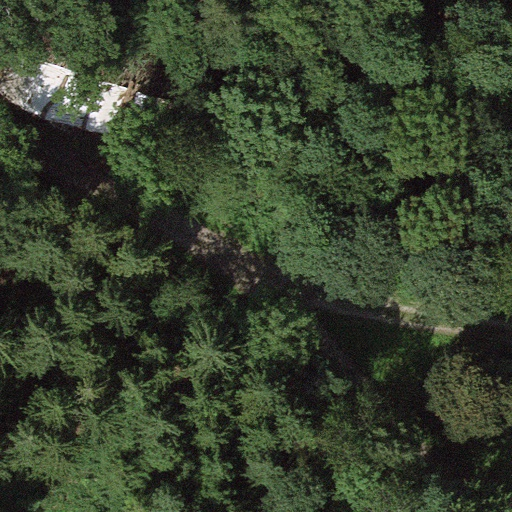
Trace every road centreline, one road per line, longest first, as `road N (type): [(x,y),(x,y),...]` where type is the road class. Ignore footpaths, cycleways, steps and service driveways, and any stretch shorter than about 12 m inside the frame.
road 1 (track): [(0,143),(175,228),(278,315),(412,476),(478,511)]
road 2 (track): [(511,328),(307,286)]
road 3 (track): [(307,286),(175,228)]
